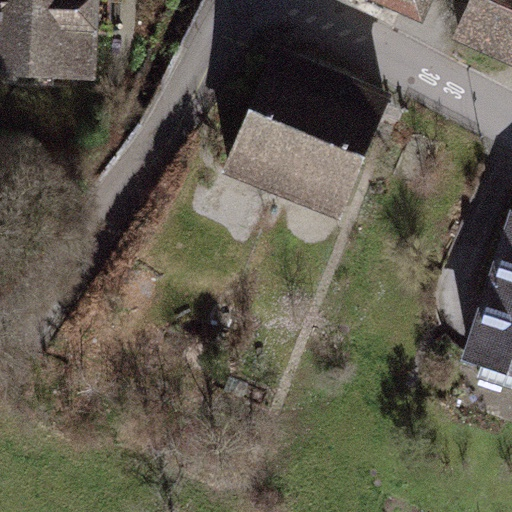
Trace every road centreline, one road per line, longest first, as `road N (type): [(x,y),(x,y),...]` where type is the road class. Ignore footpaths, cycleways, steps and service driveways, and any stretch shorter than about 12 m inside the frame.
road 1 (residential): [(235,0),(159,135),(0,328)]
road 2 (residential): [(284,0),(511,117)]
